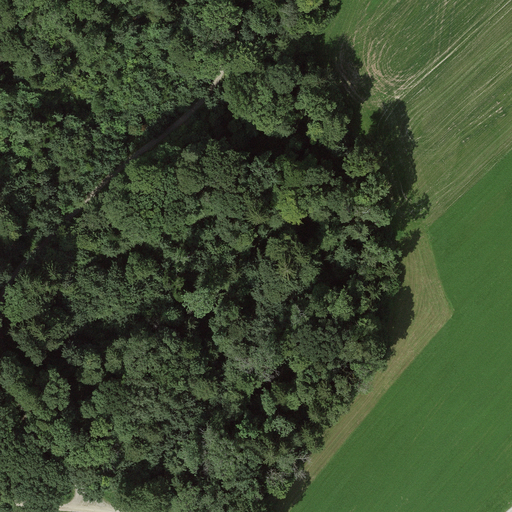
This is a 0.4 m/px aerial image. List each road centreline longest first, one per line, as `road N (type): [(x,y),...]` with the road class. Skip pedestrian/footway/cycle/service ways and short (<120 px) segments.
road 1 (track): [(252,0),(218,76),(188,115),(128,160),(14,273),(0,313)]
road 2 (track): [(0,314),(4,357),(21,402),(85,492),(83,509)]
